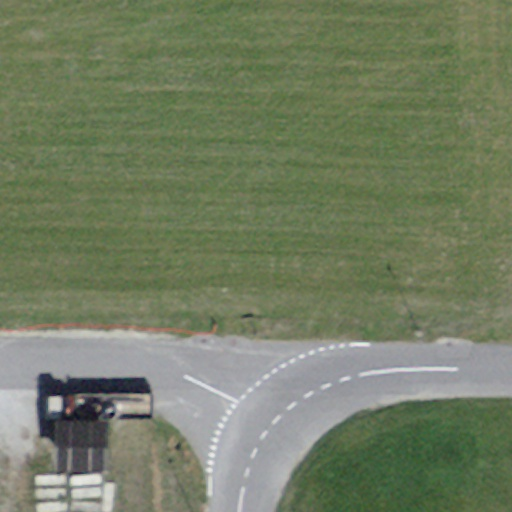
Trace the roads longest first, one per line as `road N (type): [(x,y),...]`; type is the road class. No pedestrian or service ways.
road 1 (unclassified): [(240,511),(255,447),(292,396),(381,370),(511,371)]
road 2 (track): [(271,416),(182,375),(123,362),(0,362)]
